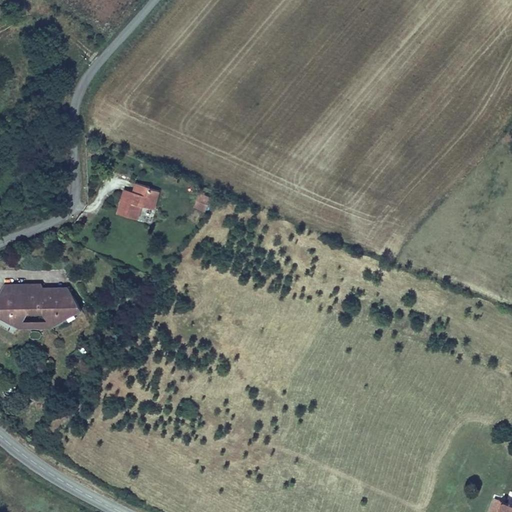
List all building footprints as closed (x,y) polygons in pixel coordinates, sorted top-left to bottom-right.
[(124,198),(117,218),(136,226),(142,212),(154,217),(159,201),(148,197),(149,194),(138,189),(135,197),(133,202),(124,198)] [(215,205),(206,199),(201,210),(209,215),(215,205)] [(0,295),(0,320),(20,332),(22,330),(26,321),(42,321),(48,329),(49,331),(77,312),(67,297),(50,309),(40,309),(40,301),(22,302),(23,290),(3,291),(0,295)] [(40,309),(50,309),(67,297),(65,294),(40,295),(40,290),(23,290),(22,302),(40,301),(40,309)] [(77,312),(49,331),(52,336),(80,316),(77,312)] [(0,325),(18,336),(20,332),(0,320),(0,325)] [(36,357),(30,363),(42,375),(48,369),(36,357)] [(511,511),(511,508),(492,501),(487,511),(511,511)]
